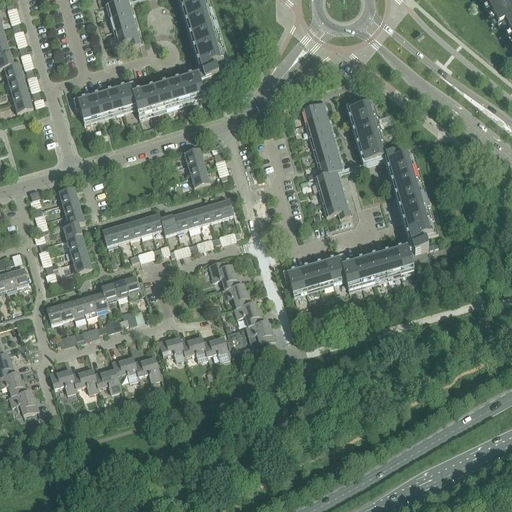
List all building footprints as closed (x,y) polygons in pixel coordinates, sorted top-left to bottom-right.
[(180,0),(202,72),(199,73),(197,77),(198,79),(133,98),(131,89),(78,105),(84,127),(136,111),(139,120),(205,100),(204,97),(216,94),(212,83),(230,78),(230,77),(229,77),(226,65),(229,64),(210,0),(180,0)] [(112,0),(114,5),(108,7),(120,47),(130,44),(131,50),(141,47),(128,2),(133,1),(133,0),(112,0)] [(511,0),(481,0),(498,31),(499,30),(504,28),(511,42),(511,0)] [(8,46),(0,48),(0,60),(11,57),(8,46)] [(14,68),(11,57),(0,60),(0,73),(4,72),(14,68)] [(7,83),(23,78),(20,66),(14,68),(4,72),(7,83)] [(23,78),(7,83),(11,94),(27,89),(23,78)] [(27,89),(11,94),(14,105),(30,101),(27,89)] [(30,101),(14,105),(17,117),(33,113),(30,101)] [(287,278),(290,287),(294,299),(346,284),(348,293),(414,274),(413,271),(430,266),(427,255),(429,254),(425,241),(439,237),(415,158),(398,163),(396,157),(387,160),(372,107),(350,114),(365,167),(387,161),(409,239),(411,238),(415,250),(343,271),(340,262),(287,278)] [(323,108),(318,109),(304,113),(323,178),(317,180),(329,220),(339,217),(340,223),(350,220),(337,175),(342,174),(323,108)] [(184,157),(188,169),(204,164),(200,152),(184,157)] [(191,180),(207,175),(204,164),(188,169),(191,180)] [(191,180),(195,192),(211,187),(207,175),(191,180)] [(59,196),(62,208),(78,203),(75,191),(59,196)] [(33,204),(41,202),(39,194),(30,196),(33,204)] [(66,219),(82,214),(78,203),(62,208),(66,219)] [(218,207),(222,223),(234,219),(229,203),(218,207)] [(222,223),(218,207),(206,210),(211,226),(222,223)] [(211,226),(206,210),(195,213),(200,229),(211,226)] [(184,217),(188,233),(200,229),(195,213),(184,217)] [(79,227),(79,228),(85,226),(82,214),(66,219),(69,230),(79,227)] [(173,220),(177,236),(188,233),(184,217),(173,220)] [(153,237),(164,234),(161,223),(160,218),(148,221),(153,237)] [(173,220),(161,223),(164,234),(165,240),(177,236),(173,220)] [(137,224),(141,240),(153,237),(148,221),(137,224)] [(141,240),(137,224),(125,228),(130,244),(141,240)] [(83,238),(79,228),(79,227),(69,230),(63,231),(67,243),(83,238)] [(130,244),(125,228),(114,231),(119,247),(130,244)] [(114,231),(102,234),(107,250),(119,247),(114,231)] [(83,238),(67,243),(70,254),(86,250),(83,238)] [(162,244),(165,253),(173,250),(169,241),(162,244)] [(73,266),(89,261),(86,250),(70,254),(73,266)] [(73,266),(77,277),(93,273),(89,261),(73,266)] [(225,265),(209,269),(214,285),(222,283),(225,293),(240,289),(240,288),(236,276),(234,276),(232,269),(226,270),(225,265)] [(13,275),(18,291),(29,288),(25,272),(13,275)] [(18,291),(13,275),(1,279),(6,295),(18,291)] [(124,283),(129,299),(130,304),(142,300),(141,296),(138,286),(136,280),(135,277),(128,279),(129,282),(124,283)] [(113,287),(118,302),(129,299),(124,283),(113,287)] [(142,284),(138,286),(141,296),(142,300),(147,299),(146,295),(144,291),(143,287),(142,284)] [(103,296),(106,306),(107,306),(118,302),(113,287),(101,290),(103,296)] [(240,289),(225,293),(223,293),(226,303),(234,301),(237,311),(252,307),(248,294),(246,295),(244,287),(240,288),(240,289)] [(81,302),(86,321),(87,323),(98,320),(97,315),(92,299),(91,296),(84,298),(85,301),(81,302)] [(92,299),(97,315),(109,311),(107,306),(106,306),(103,296),(92,299)] [(70,305),(74,322),(75,324),(86,321),(81,302),(80,299),(73,301),(74,304),(70,305)] [(74,322),(70,305),(58,309),(63,325),(74,322)] [(264,325),(260,312),(258,313),(256,306),(252,307),(237,311),(234,312),(237,322),(245,319),(248,330),(264,325)] [(58,309),(47,312),(51,328),(63,325),(58,309)] [(267,324),(264,325),(248,330),(246,330),(249,340),(257,338),(260,349),(269,346),(276,344),(272,331),(270,331),(267,324)] [(181,345),(180,341),(173,343),(172,341),(159,345),(163,360),(174,357),(176,365),(186,362),(186,360),(181,345)] [(186,360),(196,357),(198,365),(208,362),(208,360),(207,360),(203,345),(202,341),(195,343),(194,341),(181,345),(186,360)] [(203,345),(207,360),(208,360),(218,357),(220,365),(230,362),(227,351),(225,344),(224,341),(216,343),(216,341),(203,345)] [(260,349),(252,351),(254,357),(270,352),(269,346),(260,349)] [(0,381),(16,377),(15,376),(12,364),(10,364),(7,357),(4,358),(0,359),(0,380),(0,381)] [(134,365),(135,365),(133,361),(126,363),(125,361),(112,365),(115,373),(117,380),(127,377),(130,385),(140,382),(139,380),(134,365)] [(135,365),(134,365),(139,380),(149,377),(152,385),(162,382),(155,361),(148,363),(147,361),(135,365)] [(72,377),(71,373),(64,375),(63,373),(50,377),(55,392),(65,389),(68,397),(78,394),(77,392),(72,377)] [(99,392),(94,377),(93,373),(86,375),(85,373),(72,377),(77,392),(87,389),(89,397),(99,394),(99,392)] [(115,373),(108,375),(107,373),(94,377),(99,392),(109,389),(111,397),(121,394),(117,380),(115,373)] [(9,389),(12,399),(12,400),(27,395),(23,382),(21,383),(19,375),(15,376),(16,377),(0,381),(0,388),(1,392),(9,389)] [(12,400),(12,399),(10,400),(13,410),(21,408),(24,418),(39,414),(35,401),(33,401),(31,394),(27,395),(12,400)]
